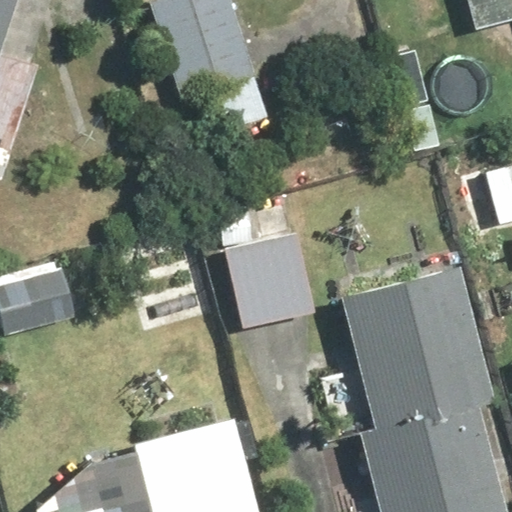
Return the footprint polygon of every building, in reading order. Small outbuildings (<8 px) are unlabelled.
[(0,0),(0,29),(9,0),(0,0)] [(182,0),(142,13),(173,105),(249,79),(222,0),(182,0)] [(286,202),(201,219),(244,423),(328,406),(286,202)] [(0,275),(0,329),(58,314),(45,264),(0,275)] [(493,511),(447,282),(323,307),(364,511),(493,511)] [(242,511),(215,417),(74,451),(8,508),(9,511),(242,511)] [(340,511),(331,485),(263,510),(263,511),(340,511)]
